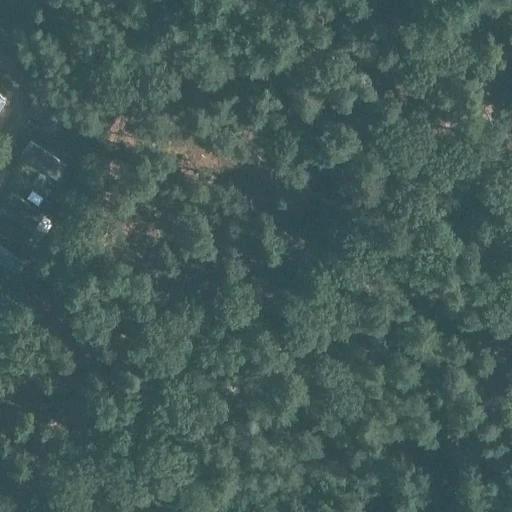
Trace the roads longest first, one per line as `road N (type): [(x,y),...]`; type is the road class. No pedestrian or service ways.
road 1 (track): [(0,478),(106,412),(352,197),(511,128)]
road 2 (track): [(0,185),(21,81),(0,74)]
